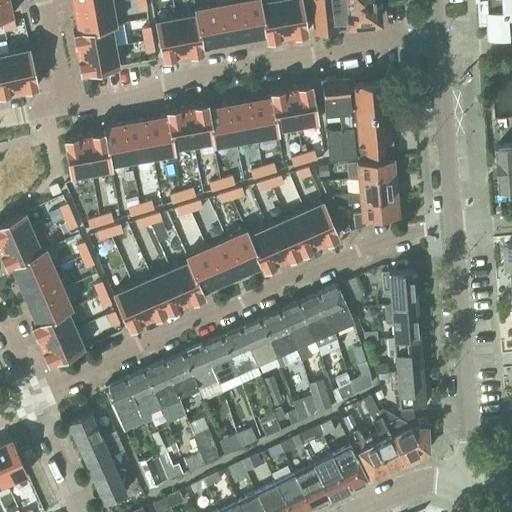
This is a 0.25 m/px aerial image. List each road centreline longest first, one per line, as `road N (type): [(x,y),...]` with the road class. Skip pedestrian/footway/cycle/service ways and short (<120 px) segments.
road 1 (residential): [(36,390),(399,233),(453,227)]
road 2 (residential): [(66,106),(316,53),(438,37)]
road 3 (residential): [(475,474),(453,227)]
road 4 (residential): [(453,227),(438,37)]
road 5 (residential): [(82,511),(36,390)]
road 6 (residential): [(361,511),(436,476),(475,474)]
